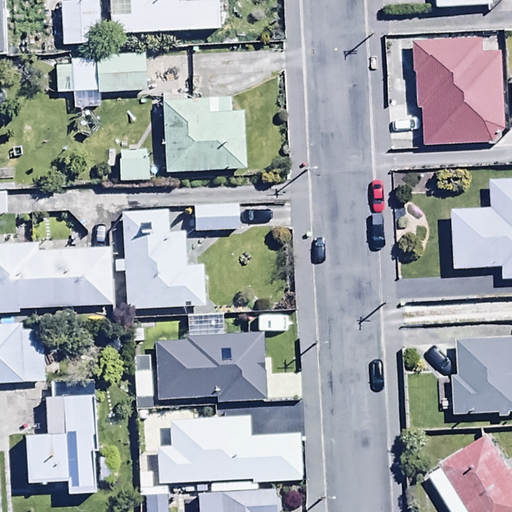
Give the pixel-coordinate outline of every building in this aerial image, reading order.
[(59,3),(60,47),(99,46),(97,0),(69,0),(69,3),(59,3)] [(106,0),(108,36),(219,33),(217,0),(187,0),(179,0),(178,0),(106,0)] [(491,0),(436,0),(437,10),(492,8),(491,0)] [(479,40),(411,43),(414,111),(418,111),(420,149),(493,146),(492,134),(503,134),(499,52),(480,53),(479,40)] [(53,69),(54,95),(144,93),(143,56),(94,57),(94,62),(69,63),(69,69),(53,69)] [(229,98),(160,101),(163,175),(245,172),(243,113),(229,114),(229,98)] [(147,151),(117,152),(117,183),(147,182),(147,151)] [(511,179),(489,180),(490,210),(447,211),(449,272),(501,271),(501,281),(511,280),(511,179)] [(191,207),(191,233),(236,232),(236,206),(191,207)] [(113,274),(121,274),(122,313),(203,311),(202,267),(183,267),(182,235),(167,236),(167,213),(118,214),(120,262),(113,262),(113,274)] [(0,317),(18,317),(18,310),(110,309),(109,251),(84,252),(83,244),(47,245),(47,254),(35,254),(35,246),(0,246),(0,317)] [(186,342),(153,342),(154,402),(262,401),(261,335),(223,336),(223,316),(185,316),(186,342)] [(0,326),(0,386),(43,385),(42,332),(19,332),(19,326),(0,326)] [(450,376),(451,418),(497,417),(497,420),(510,420),(510,413),(511,413),(511,338),(456,340),(456,375),(450,376)] [(150,358),(131,358),(132,401),(150,401),(150,358)] [(22,436),(24,484),(64,483),(64,496),(96,495),(92,380),(49,382),(50,400),(42,400),(43,435),(22,436)] [(168,448),(155,448),(156,486),(299,482),(298,435),(248,436),(247,420),(255,420),(255,407),(232,407),(233,420),(167,421),(168,448)] [(511,511),(511,477),(487,437),(426,476),(449,511),(511,511)] [(276,511),(276,498),(272,498),(272,490),(255,490),(255,485),(209,487),(209,495),(196,495),(195,511),(276,511)] [(165,511),(165,491),(143,491),(143,511),(165,511)]
